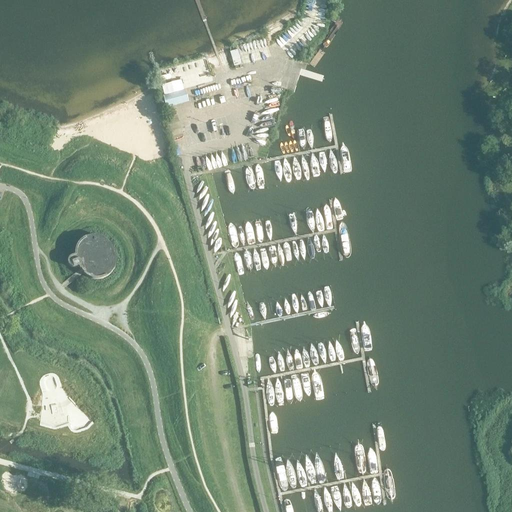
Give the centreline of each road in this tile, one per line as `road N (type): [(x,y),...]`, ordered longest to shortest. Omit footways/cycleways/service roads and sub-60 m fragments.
road 1 (residential): [(189,511),(143,354),(51,294),(22,196),(0,186)]
road 2 (track): [(226,323),(210,349),(222,444),(245,511)]
